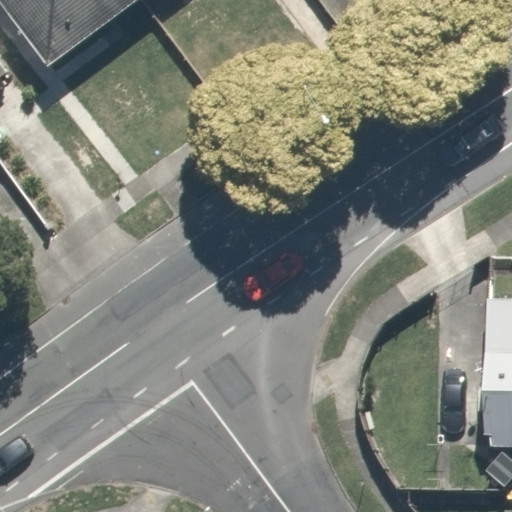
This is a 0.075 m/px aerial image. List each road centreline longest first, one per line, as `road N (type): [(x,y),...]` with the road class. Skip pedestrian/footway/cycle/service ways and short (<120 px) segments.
road 1 (secondary): [(152,327),(511,91)]
road 2 (residential): [(152,327),(288,511)]
road 3 (secondary): [(0,439),(152,327)]
